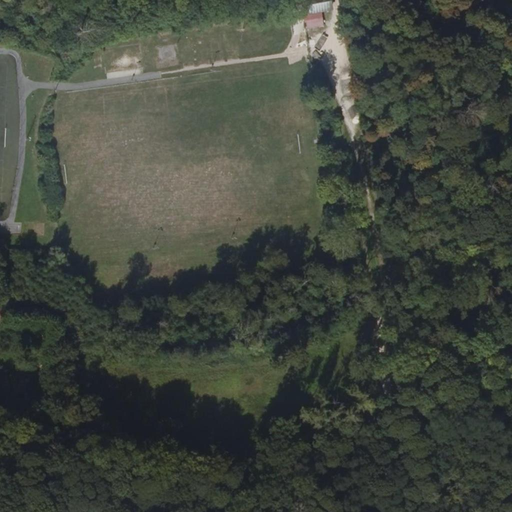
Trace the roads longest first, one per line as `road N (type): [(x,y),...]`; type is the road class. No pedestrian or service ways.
road 1 (track): [(511,408),(383,413),(185,446),(0,421)]
road 2 (track): [(27,86),(327,47)]
road 3 (track): [(327,47),(360,161),(379,259),(379,312)]
